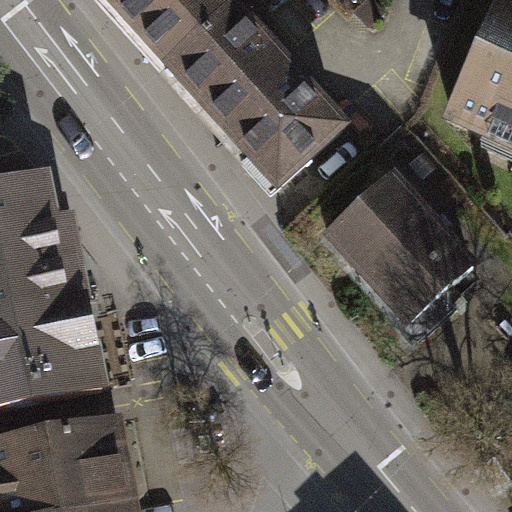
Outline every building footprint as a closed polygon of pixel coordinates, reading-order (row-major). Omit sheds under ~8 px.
[(94,0),(91,3),(172,96),(244,34),(230,19),(251,0),(94,0)] [(436,155),(511,188),(511,8),(502,5),(436,155)] [(273,211),(345,149),(244,34),(172,96),(273,211)] [(0,413),(103,392),(71,222),(45,178),(0,188),(0,413)] [(322,256),(404,349),(474,287),(392,194),(322,256)] [(136,424),(0,448),(0,511),(110,511),(151,505),(136,424)]
